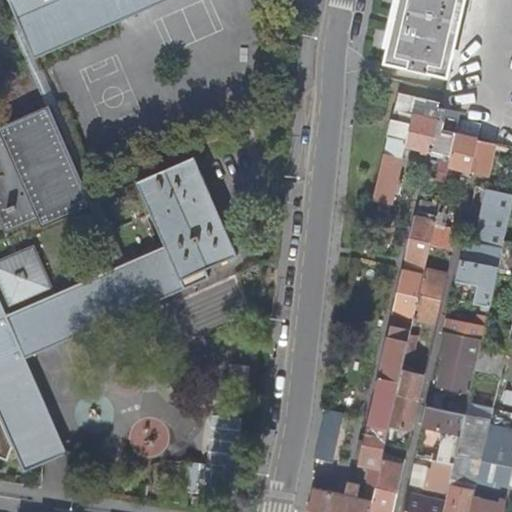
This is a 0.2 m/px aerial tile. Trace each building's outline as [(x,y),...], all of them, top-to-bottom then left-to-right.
[(11,0),(36,57),(166,0),(11,0)] [(511,0),(400,0),(387,60),(450,74),(442,106),(462,111),(460,118),(483,124),(479,140),(497,144),(511,147),(511,0)] [(462,111),(442,106),(440,106),(441,102),(399,92),(376,199),(394,203),(408,144),(443,152),(439,169),(448,171),(449,166),(460,118),(462,111)] [(52,107),(51,104),(0,127),(3,135),(0,136),(0,214),(7,232),(40,218),(44,225),(94,203),(93,201),(91,201),(50,107),(52,107)] [(483,124),(460,118),(449,166),(472,171),(479,140),(483,124)] [(490,175),(497,144),(479,140),(472,171),(490,175)] [(211,276),(207,267),(206,263),(235,249),(237,254),(239,254),(196,155),(195,156),(196,160),(141,184),(139,179),(137,180),(165,245),(50,296),(7,314),(5,307),(6,307),(0,293),(0,415),(15,450),(21,465),(66,445),(27,357),(73,337),(211,276)] [(315,486),(308,511),(371,511),(385,452),(387,444),(392,423),(398,394),(405,364),(407,357),(412,333),(416,316),(427,267),(432,243),(434,233),(441,203),(421,200),(368,439),(362,438),(361,443),(366,445),(361,467),(370,470),(364,498),(360,496),(362,484),(350,482),(347,493),(315,486)] [(476,260),(499,265),(511,209),(488,204),(476,260)] [(457,238),(434,233),(432,243),(454,249),(457,238)] [(7,314),(50,296),(46,288),(54,285),(35,244),(0,259),(0,293),(6,307),(5,307),(7,314)] [(206,263),(207,267),(237,254),(235,249),(206,263)] [(475,301),(491,304),(499,265),(476,260),(474,265),(462,262),(458,279),(479,283),(475,301)] [(449,271),(427,267),(416,316),(438,321),(449,271)] [(446,330),(483,338),(488,316),(483,314),(481,324),(450,317),(446,330)] [(476,369),(481,348),(483,338),(446,330),(441,351),(448,353),(441,384),(448,386),(458,388),(471,391),(476,369)] [(420,335),(412,333),(407,357),(415,359),(420,335)] [(476,369),(502,377),(507,354),(481,348),(476,369)] [(251,363),(230,362),(228,385),(248,386),(251,363)] [(410,366),(405,364),(398,394),(421,399),(426,374),(409,370),(410,366)] [(466,413),(492,420),(502,377),(476,369),(471,391),(466,413)] [(457,394),(458,388),(448,386),(447,392),(457,394)] [(398,394),(392,423),(414,428),(420,403),(421,399),(398,394)] [(438,460),(455,464),(466,413),(430,405),(425,425),(437,427),(435,435),(443,437),(438,460)] [(328,408),(321,437),(317,455),(335,459),(346,412),(328,408)] [(444,511),(471,511),(488,437),(492,420),(466,413),(455,464),(449,491),(446,502),(444,511)] [(13,450),(15,450),(0,415),(0,459),(9,462),(13,450)] [(246,419),(216,416),(212,469),(193,467),(190,497),(238,501),(246,419)] [(471,511),(504,511),(507,500),(510,484),(511,475),(511,441),(488,437),(471,511)] [(72,461),(66,445),(21,465),(28,479),(72,461)] [(385,452),(371,511),(395,511),(407,458),(385,452)] [(429,487),(449,491),(455,464),(438,460),(435,459),(433,468),(430,482),(425,481),(424,487),(429,487)] [(413,479),(425,481),(430,482),(433,468),(416,464),(413,479)] [(405,511),(444,511),(446,502),(410,494),(405,511)]
